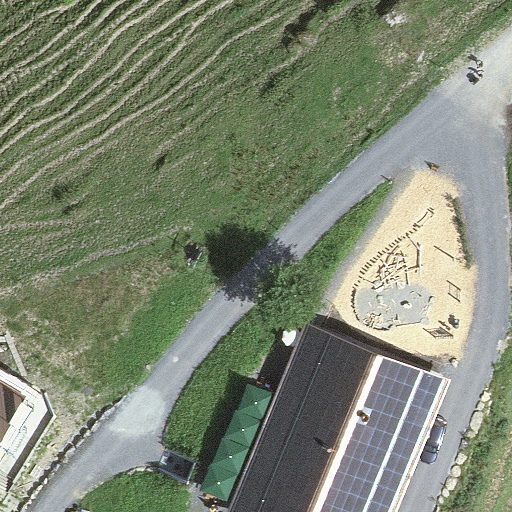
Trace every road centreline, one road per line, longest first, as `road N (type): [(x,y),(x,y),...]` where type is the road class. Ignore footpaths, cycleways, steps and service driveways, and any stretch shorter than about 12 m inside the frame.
road 1 (track): [(59,511),(172,370),(511,39)]
road 2 (track): [(423,118),(486,159),(485,259),(479,366),(415,511)]
